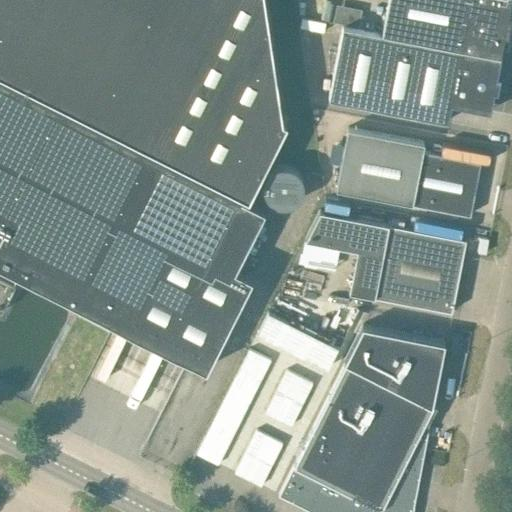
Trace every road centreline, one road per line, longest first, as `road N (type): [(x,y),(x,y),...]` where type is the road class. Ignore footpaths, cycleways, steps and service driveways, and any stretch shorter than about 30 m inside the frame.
road 1 (unclassified): [(471,511),(511,305)]
road 2 (tertiary): [(150,511),(0,436)]
